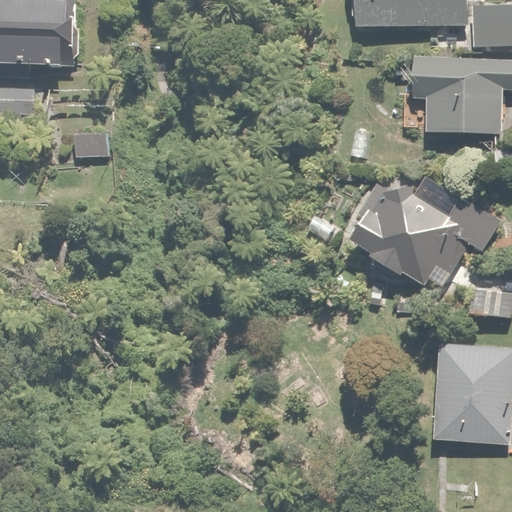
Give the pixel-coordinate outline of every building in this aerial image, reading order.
[(0,0),(0,76),(22,77),(22,66),(80,68),(82,0),(67,0),(0,0)] [(469,0),(358,0),(360,30),(470,26),(469,0)] [(511,6),(477,8),(478,49),(511,47),(511,6)] [(511,59),(417,61),(418,91),(432,91),(433,137),(507,136),(506,93),(511,93),(511,59)] [(38,88),(0,87),(0,123),(38,123),(38,88)] [(121,151),(121,127),(78,126),(78,151),(121,151)] [(367,222),(356,239),(374,251),(370,256),(402,276),(406,270),(432,286),(462,238),(483,252),(503,220),(462,194),(450,214),(388,175),(361,218),(367,222)] [(511,288),(476,288),(476,314),(511,314),(511,288)] [(511,348),(445,346),(442,437),(511,438),(511,348)]
